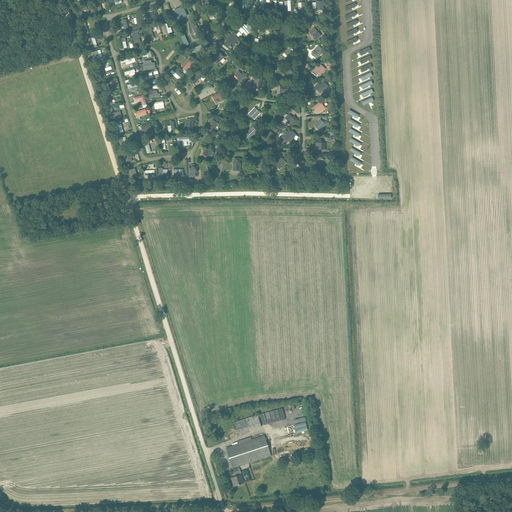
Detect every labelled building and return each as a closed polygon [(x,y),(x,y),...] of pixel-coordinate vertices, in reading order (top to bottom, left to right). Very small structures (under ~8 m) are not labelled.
[(316,10),(323,10),(323,1),(316,1),(316,2),(312,3),(313,9),(316,9),(316,10)] [(174,10),(177,19),(187,16),(183,6),(174,10)] [(82,12),(88,10),(86,7),(77,10),(81,21),(84,19),(82,12)] [(140,16),(135,17),(137,24),(131,25),(132,30),(143,27),(140,16)] [(164,36),(168,34),(172,33),(171,27),(168,28),(167,24),(165,24),(165,22),(160,23),(164,36)] [(258,28),(256,30),(257,30),(257,31),(257,32),(257,33),(258,33),(259,33),(262,31),(263,33),(265,31),(266,32),(267,31),(267,30),(268,30),(270,28),(266,24),(264,26),(262,24),(261,23),(259,25),(260,26),(258,27),(258,28)] [(240,28),(237,30),(241,35),(244,32),(245,34),(249,31),(252,29),(249,25),(246,27),(244,25),(240,28)] [(282,30),(279,32),(284,37),(285,36),(287,38),(294,31),(290,26),(289,27),(286,25),(281,29),(282,30)] [(152,41),(151,39),(154,38),(151,27),(144,29),(148,42),(152,41)] [(313,28),(309,32),(312,35),(314,37),(313,38),(316,41),(321,36),(316,31),(313,28)] [(135,46),(140,44),(137,30),(131,32),(135,46)] [(185,46),(189,44),(184,35),(181,37),(185,46)] [(228,41),(225,44),(229,47),(231,44),(233,46),(239,40),(234,35),(232,38),(230,36),(227,40),(228,41)] [(97,47),(94,37),(87,39),(90,49),(97,47)] [(120,50),(124,49),(122,42),(126,41),(125,37),(117,39),(120,50)] [(191,49),(192,53),(202,49),(201,45),(191,49)] [(287,49),(284,52),(289,58),(290,57),(294,54),(295,52),(290,46),(287,49)] [(312,52),(311,54),(316,59),(324,51),(318,46),(312,52)] [(369,48),(359,52),(361,56),(371,51),(369,48)] [(93,60),(102,57),(100,50),(91,53),(93,60)] [(219,52),(212,59),(217,64),(224,57),(219,52)] [(370,56),(359,61),(361,64),(371,59),(370,56)] [(155,62),(151,63),(151,60),(143,61),(144,64),(139,64),(139,71),(155,69),(155,62)] [(187,72),(195,64),(190,60),(182,68),(187,72)] [(370,64),(360,69),(362,72),(372,68),(370,64)] [(179,77),(182,74),(174,67),(172,70),(179,77)] [(314,71),(312,72),(316,76),(317,74),(320,76),(324,71),(322,69),(321,70),(317,67),(313,71),(314,71)] [(284,71),(282,73),(286,77),(288,75),(290,77),(290,78),(291,77),(290,77),(295,73),(293,71),(292,72),(288,68),(284,71)] [(240,81),(244,77),(238,72),(234,75),(240,81)] [(371,73),(361,77),(362,81),(372,76),(371,73)] [(204,79),(198,74),(191,82),(195,85),(198,81),(200,83),(204,79)] [(253,86),(260,88),(264,77),(256,75),(253,86)] [(157,79),(153,80),(153,76),(148,77),(149,80),(146,81),(147,85),(157,83),(157,79)] [(371,81),(361,86),(363,89),(373,84),(371,81)] [(318,84),(314,87),(320,93),(324,90),(324,89),(325,90),(328,87),(324,82),(320,86),(318,84)] [(138,89),(136,83),(127,86),(129,91),(138,89)] [(213,89),(210,85),(200,91),(202,95),(213,89)] [(280,86),(280,94),(292,93),(292,85),(280,86)] [(372,89),(361,94),(363,97),(373,93),(372,89)] [(152,91),(147,92),(149,100),(160,98),(159,94),(153,95),(152,91)] [(220,92),(212,97),(214,100),(216,104),(220,102),(224,100),(220,92)] [(142,106),(146,105),(144,95),(133,98),(134,102),(141,100),(142,106)] [(372,98),(362,102),(363,106),(374,101),(372,98)] [(154,106),(155,110),(164,108),(163,101),(154,103),(155,106),(154,106)] [(320,102),(312,107),(317,114),(325,109),(320,102)] [(254,108),(248,114),(254,120),(260,114),(254,108)] [(134,112),(136,118),(147,115),(145,109),(134,112)] [(349,110),(348,113),(357,119),(359,116),(349,110)] [(289,115),(285,118),(291,124),(292,126),(294,125),(298,121),(293,117),(292,118),(289,115)] [(350,119),(348,123),(358,128),(359,125),(350,119)] [(320,120),(314,126),(320,131),(322,129),(328,123),(326,121),(324,123),(324,122),(323,123),(320,120)] [(208,131),(215,133),(218,123),(212,121),(208,131)] [(117,134),(123,132),(121,124),(118,125),(117,124),(114,125),(117,134)] [(152,131),(150,124),(141,127),(141,128),(141,130),(142,130),(142,131),(142,130),(143,133),(152,131)] [(252,128),(251,129),(255,133),(259,128),(254,124),(251,127),(252,128)] [(244,136),(249,141),(256,133),(255,133),(251,129),(251,128),(247,133),(245,133),(244,134),(244,135),(244,136)] [(350,129),(349,132),(358,138),(360,134),(350,129)] [(284,139),(282,141),(286,144),(288,142),(289,143),(291,140),(296,135),(294,133),(293,135),(290,133),(289,131),(287,133),(283,137),(284,139)] [(276,138),(272,134),(270,132),(267,135),(273,142),(275,140),(274,139),(276,138)] [(121,149),(128,147),(125,137),(118,139),(121,149)] [(189,141),(189,137),(177,138),(178,147),(183,147),(182,142),(189,141)] [(351,138),(349,142),(359,147),(361,144),(351,138)] [(323,140),(316,140),(316,147),(319,147),(319,150),(326,149),(326,143),(323,143),(323,140)] [(351,148),(350,151),(359,157),(361,154),(351,148)] [(205,149),(203,155),(211,159),(214,153),(205,149)] [(132,161),(131,158),(134,157),(133,153),(130,154),(129,151),(122,153),(125,163),(132,161)] [(281,158),(275,165),(277,167),(277,168),(280,170),(286,163),(281,158)] [(322,159),(319,163),(322,166),(325,168),(330,162),(326,158),(324,161),(322,159)] [(352,158),(350,161),(360,167),(362,163),(352,158)] [(240,172),(241,159),(233,159),(232,171),(240,172)] [(259,159),(256,162),(262,168),(266,163),(264,161),(263,162),(259,159)] [(306,165),(300,159),(296,162),(302,168),(306,165)] [(189,177),(197,176),(196,166),(194,167),(194,165),(191,165),(191,167),(188,167),(189,177)] [(352,167),(350,170),(360,176),(362,172),(352,167)] [(137,176),(135,169),(128,170),(129,173),(125,174),(127,179),(137,176)] [(163,169),(158,169),(158,177),(169,177),(169,173),(163,174),(163,169)] [(261,427),(257,415),(234,423),(238,434),(261,427)] [(264,436),(226,448),(235,476),(234,477),(231,478),(232,483),(233,483),(234,487),(242,484),(239,474),(241,474),(239,466),(240,466),(241,470),(244,469),(243,465),(271,456),(264,436)]
